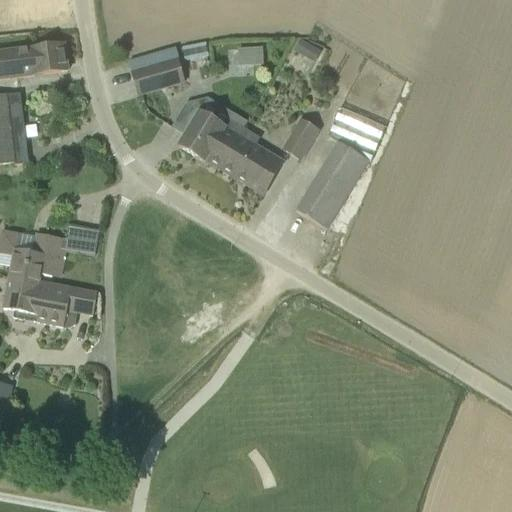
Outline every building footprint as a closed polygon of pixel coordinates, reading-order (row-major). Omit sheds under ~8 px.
[(5,14),(7,28),(39,23),(38,19),(51,17),(48,0),(0,0),(0,12),(0,14),(5,14)] [(293,55),(302,60),(309,49),(299,43),(293,55)] [(64,47),(0,55),(0,83),(16,81),(68,75),(64,47)] [(239,68),(266,67),(266,50),(239,51),(239,68)] [(184,86),(177,63),(132,76),(138,99),(184,86)] [(0,99),(0,121),(23,119),(20,97),(0,99)] [(338,146),(296,214),(327,233),(327,232),(369,165),(370,166),(385,130),(340,111),(327,140),(338,146)] [(205,164),(219,172),(243,132),(228,123),(224,130),(200,116),(179,150),(205,165),(205,164)] [(23,119),(0,121),(0,167),(14,166),(15,169),(29,167),(23,119)] [(299,122),(280,153),(301,165),(319,134),(299,122)] [(264,199),(283,166),(255,149),(259,142),(243,132),(219,172),(264,199)] [(0,241),(0,268),(11,271),(10,280),(39,286),(39,285),(41,278),(52,280),(60,282),(61,278),(64,263),(66,263),(66,261),(64,261),(65,255),(95,259),(99,234),(69,228),(66,243),(43,239),(36,237),(35,241),(2,234),(0,241)] [(97,297),(39,285),(39,286),(10,280),(5,302),(67,314),(93,319),(97,297)] [(13,321),(64,331),(67,314),(5,302),(4,312),(15,314),(13,321)] [(0,387),(0,426),(1,427),(4,414),(6,414),(11,390),(0,387)]
